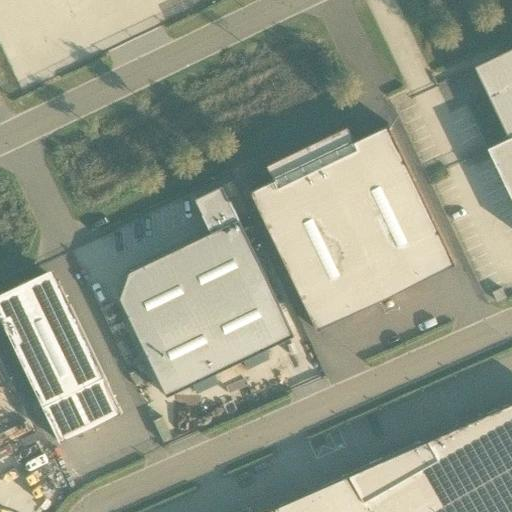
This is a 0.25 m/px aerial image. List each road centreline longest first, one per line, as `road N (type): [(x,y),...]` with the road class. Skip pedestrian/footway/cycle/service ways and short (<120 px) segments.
road 1 (unclassified): [(511,334),(93,511)]
road 2 (unclassified): [(299,0),(0,147)]
